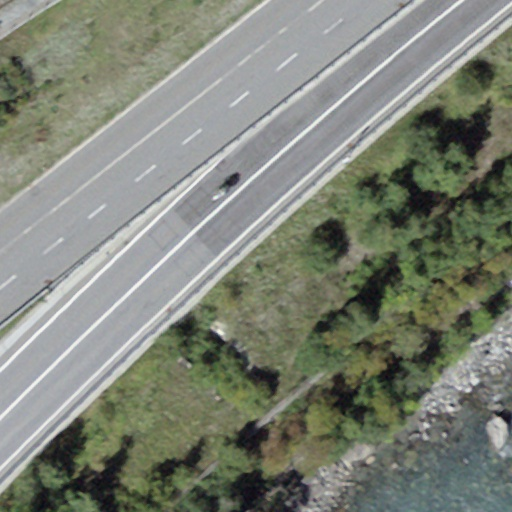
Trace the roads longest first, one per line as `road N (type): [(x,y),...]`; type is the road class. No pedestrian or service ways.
road 1 (primary): [(455,0),(269,160),(0,417)]
road 2 (tertiary): [(0,268),(339,0)]
